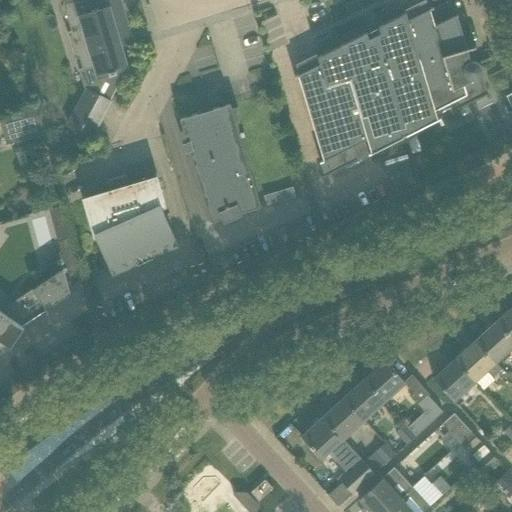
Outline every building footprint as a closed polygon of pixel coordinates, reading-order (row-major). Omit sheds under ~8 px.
[(73,0),(63,3),(71,31),(67,32),(75,59),(79,58),(91,54),(95,65),(98,76),(91,92),(111,102),(120,83),(116,74),(117,73),(116,71),(127,68),(120,45),(125,44),(123,37),(130,35),(122,11),(121,11),(117,0),(73,0)] [(456,100),(435,25),(430,10),(434,8),(433,7),(408,19),(406,12),(378,26),(380,33),(375,36),(405,140),(411,138),(419,132),(426,125),(440,118),(440,117),(437,118),(435,110),(456,100)] [(473,60),(470,61),(467,49),(468,49),(467,48),(457,16),(458,15),(457,14),(435,25),(456,100),(458,109),(488,94),(487,93),(481,96),(476,78),(478,77),(480,75),(481,72),(482,70),(481,67),(480,65),(478,63),(476,61),(473,60)] [(0,27),(8,25),(6,16),(0,17),(0,27)] [(405,140),(375,36),(369,39),(366,32),(317,57),(319,64),(294,76),(295,78),(298,76),(323,160),(320,162),(320,163),(324,161),(327,174),(321,177),(321,178),(384,146),(392,145),(402,142),(405,140)] [(88,90),(70,127),(93,138),(111,102),(91,92),(88,90)] [(458,109),(456,100),(435,110),(437,118),(440,117),(440,118),(458,109)] [(239,134),(237,107),(231,107),(230,104),(209,110),(208,107),(200,110),(200,112),(180,119),(210,221),(221,218),(223,222),(242,214),(241,212),(261,206),(239,134)] [(0,118),(0,123),(6,145),(45,134),(37,108),(0,118)] [(96,235),(112,271),(175,243),(159,207),(164,205),(156,178),(127,186),(125,179),(110,183),(113,191),(84,199),(95,236),(96,235)] [(62,205),(51,208),(59,240),(70,237),(62,205)] [(323,223),(329,221),(327,215),(321,217),(323,223)] [(77,262),(72,244),(62,251),(67,268),(77,262)] [(0,310),(0,339),(10,347),(24,327),(21,326),(70,293),(63,268),(0,310)] [(511,305),(495,321),(511,339),(511,305)] [(511,347),(511,339),(495,321),(475,340),(496,363),(511,347)] [(496,363),(475,340),(454,359),(475,382),(487,370),(492,377),(501,368),(496,363)] [(384,359),(363,379),(384,401),(405,382),(384,359)] [(475,382),(454,359),(433,378),(454,401),(475,382)] [(384,401),(363,379),(343,398),(363,420),(384,401)] [(416,436),(443,411),(428,395),(418,404),(424,411),(408,426),(407,427),(416,436)] [(363,420),(343,398),(322,416),(343,439),(363,420)] [(462,421),(454,412),(442,423),(451,432),(462,421)] [(354,451),(343,439),(322,416),(301,436),(321,458),(333,448),(349,466),(359,457),(354,451)] [(511,423),(503,431),(511,441),(511,423)] [(407,427),(408,426),(406,424),(396,433),(406,444),(416,436),(407,427)] [(471,432),(469,434),(460,442),(469,452),(480,441),(471,432)] [(395,454),(385,442),(376,451),(386,462),(395,454)] [(488,472),(499,461),(490,452),(479,462),(488,472)] [(354,492),(375,473),(369,466),(364,462),(343,480),(354,492)] [(384,511),(401,497),(412,487),(394,467),(359,499),(370,511),(384,511)] [(511,476),(507,471),(489,488),(507,508),(511,503),(511,476)] [(258,501),(273,488),(265,479),(250,492),(258,501)] [(423,511),(430,506),(412,487),(401,497),(384,511),(423,511)] [(247,492),(236,491),(233,494),(249,511),(257,511),(258,504),(247,492)]
